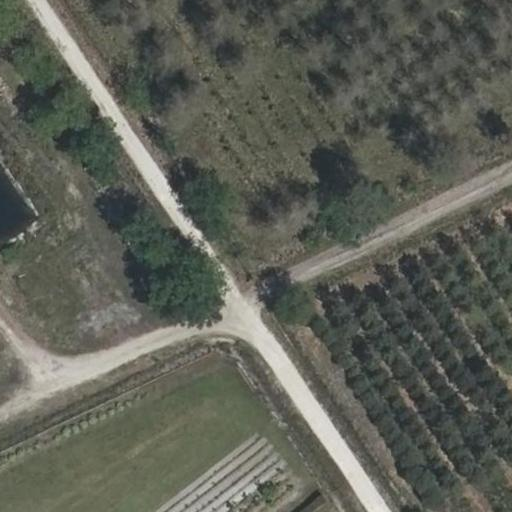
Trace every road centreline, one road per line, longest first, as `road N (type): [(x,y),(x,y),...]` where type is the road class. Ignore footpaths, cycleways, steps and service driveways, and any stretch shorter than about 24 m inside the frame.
road 1 (track): [(0,421),(511,168)]
road 2 (track): [(245,300),(44,0)]
road 3 (track): [(245,300),(385,511)]
